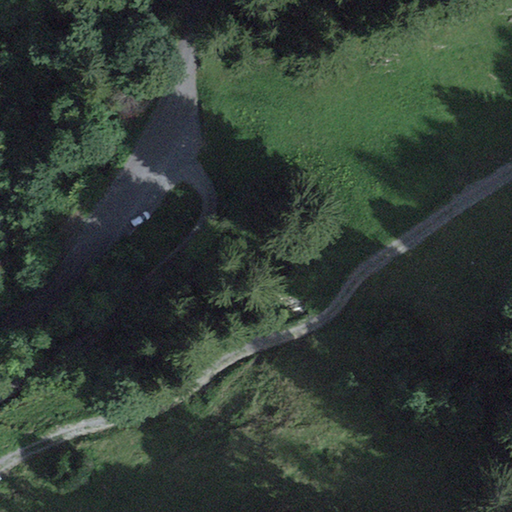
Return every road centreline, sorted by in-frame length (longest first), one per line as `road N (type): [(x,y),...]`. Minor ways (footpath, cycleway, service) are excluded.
road 1 (tertiary): [(201,0),(162,139),(61,288),(0,324)]
road 2 (track): [(162,139),(203,181),(204,218),(134,301),(0,398)]
